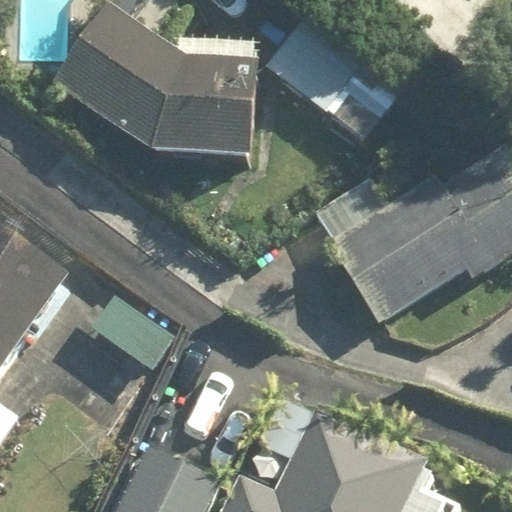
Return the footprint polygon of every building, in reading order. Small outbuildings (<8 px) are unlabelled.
[(113,17),(60,97),(165,167),(267,169),(269,65),(181,63),(113,17)] [(312,25),(275,71),(372,149),(410,103),(312,25)] [(379,191),(323,223),(384,331),(477,278),(485,292),(511,276),(511,148),(393,215),(379,191)] [(0,404),(79,292),(0,236),(0,404)] [(134,301),(105,343),(161,383),(191,342),(134,301)] [(244,481),(228,511),(436,511),(423,506),(437,477),(320,420),(281,499),(244,481)] [(215,511),(227,489),(154,451),(121,511),(215,511)]
